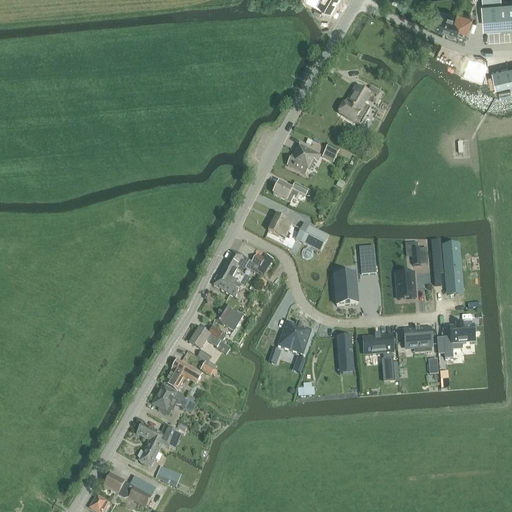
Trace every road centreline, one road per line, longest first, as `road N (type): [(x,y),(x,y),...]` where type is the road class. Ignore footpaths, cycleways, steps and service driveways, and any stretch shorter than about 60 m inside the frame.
road 1 (tertiary): [(74,511),(234,230)]
road 2 (tertiary): [(234,230),(361,0)]
road 3 (residential): [(234,230),(283,257),(302,302),(324,319),(444,316)]
road 4 (track): [(359,2),(454,51),(511,52)]
